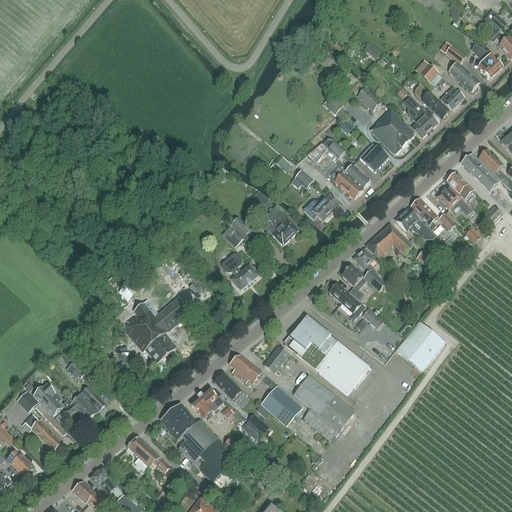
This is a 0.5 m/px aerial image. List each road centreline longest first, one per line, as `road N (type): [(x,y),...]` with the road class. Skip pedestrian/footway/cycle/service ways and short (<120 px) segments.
road 1 (tertiary): [(37,511),(511,109)]
road 2 (unclassified): [(356,213),(511,66)]
